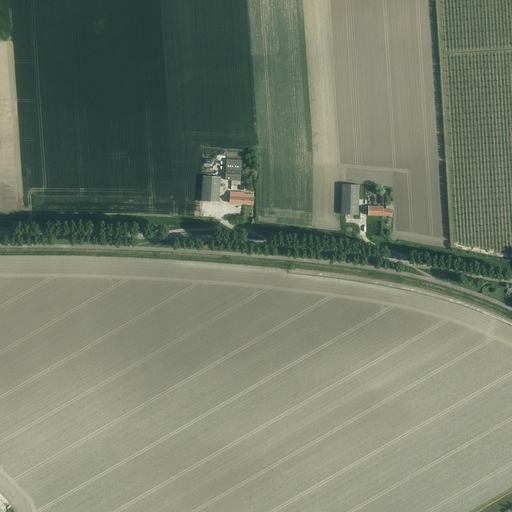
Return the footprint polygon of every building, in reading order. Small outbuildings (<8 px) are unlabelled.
[(241,160),(226,159),(225,180),(240,181),(241,160)] [(218,202),(220,177),(203,176),(201,201),(218,202)] [(358,215),(359,185),(342,184),(341,214),(358,215)] [(244,194),(244,192),(230,191),(229,203),(252,204),(253,194),(244,194)] [(391,216),(391,206),(386,205),(386,209),(382,209),(382,206),(368,206),(368,215),(391,216)]
